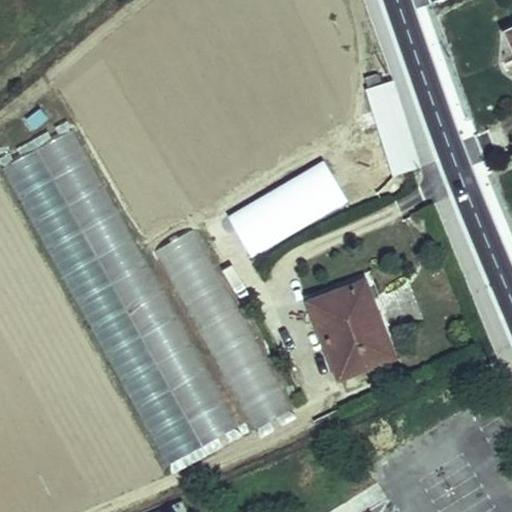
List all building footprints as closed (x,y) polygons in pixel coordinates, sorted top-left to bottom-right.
[(393,81),(370,88),(397,174),(420,167),(393,81)] [(238,427),(73,129),(2,169),(168,466),(238,427)] [(348,201),(324,160),(228,216),(252,257),(348,201)] [(293,409),(194,229),(156,250),(255,430),(293,409)] [(364,283),(312,304),(341,377),(393,357),(364,283)]
